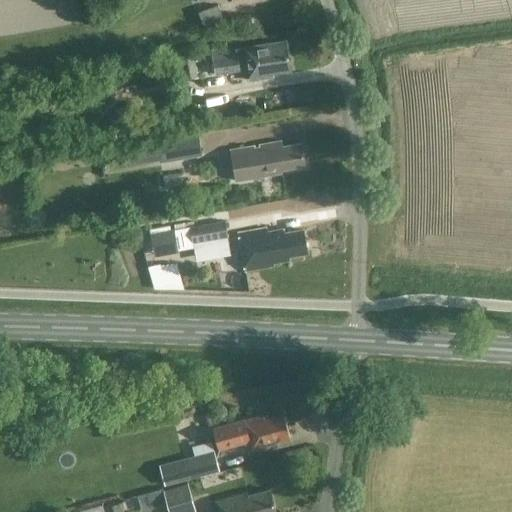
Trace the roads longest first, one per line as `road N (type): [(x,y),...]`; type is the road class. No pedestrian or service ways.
road 1 (primary): [(0,328),(357,339)]
road 2 (residential): [(357,339),(355,143),(323,0)]
road 3 (residential): [(328,511),(357,339)]
road 4 (primary): [(357,339),(511,351)]
